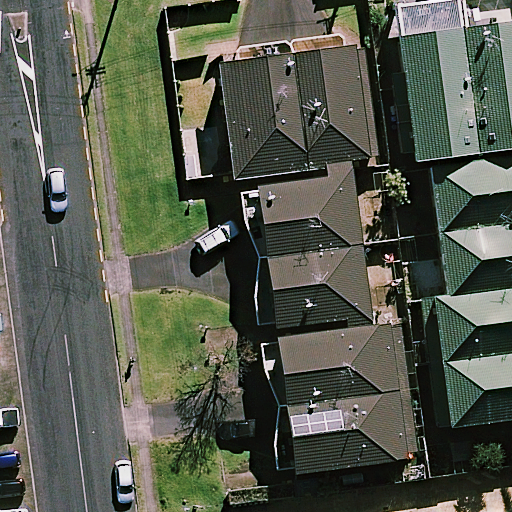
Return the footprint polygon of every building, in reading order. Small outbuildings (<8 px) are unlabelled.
[(430,178),(477,173),(461,45),(458,13),(395,21),(414,180),(430,178)] [(511,39),(461,45),(477,173),(511,168),(511,39)] [(290,70),(303,183),(369,176),(356,62),(290,70)] [(303,183),(290,70),(220,78),(233,192),(303,183)] [(438,249),(511,239),(511,168),(477,173),(430,178),(438,249)] [(266,274),(364,262),(356,191),(257,202),(266,274)] [(511,239),(438,249),(446,313),(511,305),(511,239)] [(266,274),(274,342),(372,331),(364,262),(266,274)] [(434,314),(442,377),(511,368),(511,305),(446,313),(434,314)] [(285,419),(399,406),(391,339),(277,352),(285,419)] [(449,442),(511,434),(511,368),(442,377),(449,442)] [(285,419),(293,488),(407,475),(399,406),(285,419)]
